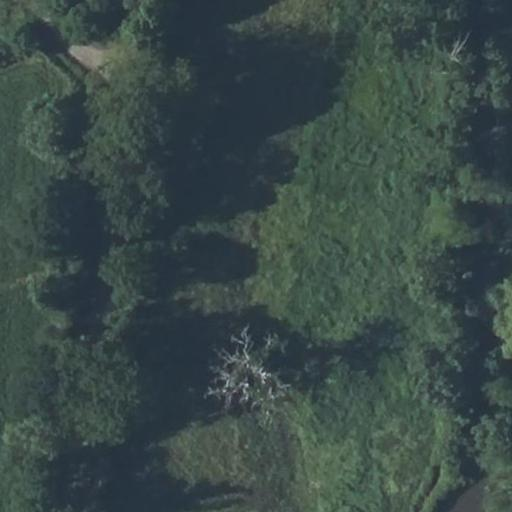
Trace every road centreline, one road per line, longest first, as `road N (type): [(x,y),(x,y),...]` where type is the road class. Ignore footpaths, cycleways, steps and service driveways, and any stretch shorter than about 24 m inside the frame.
road 1 (unclassified): [(147,0),(70,511)]
road 2 (track): [(43,0),(81,53),(136,73)]
